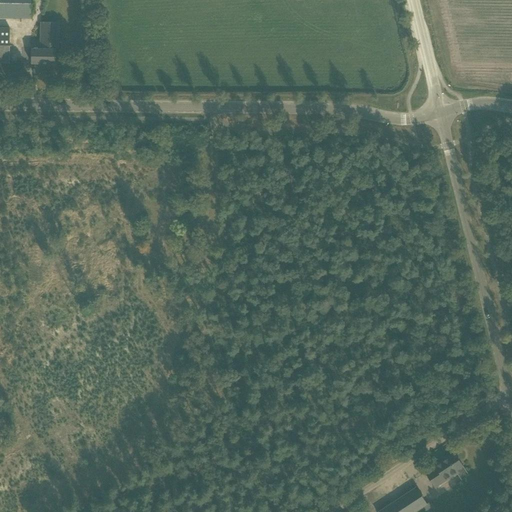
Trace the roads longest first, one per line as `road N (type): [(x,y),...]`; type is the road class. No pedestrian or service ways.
road 1 (tertiary): [(439,112),(399,120),(342,109),(0,105)]
road 2 (tertiary): [(511,408),(439,112)]
road 3 (track): [(328,511),(508,394)]
